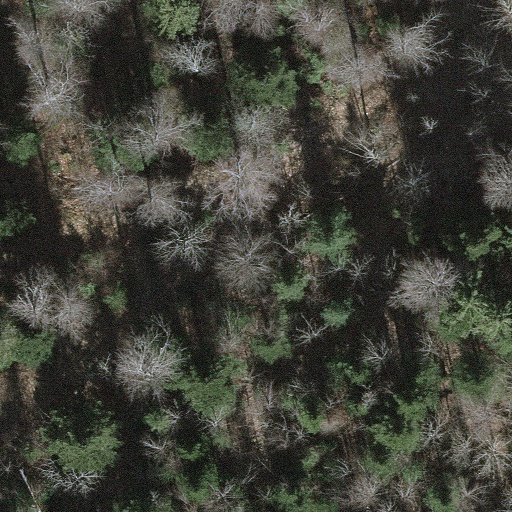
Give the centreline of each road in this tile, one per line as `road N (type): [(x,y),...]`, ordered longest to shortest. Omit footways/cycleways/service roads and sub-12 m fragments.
road 1 (track): [(0,451),(22,420),(292,166),(488,0)]
road 2 (track): [(292,166),(0,261)]
